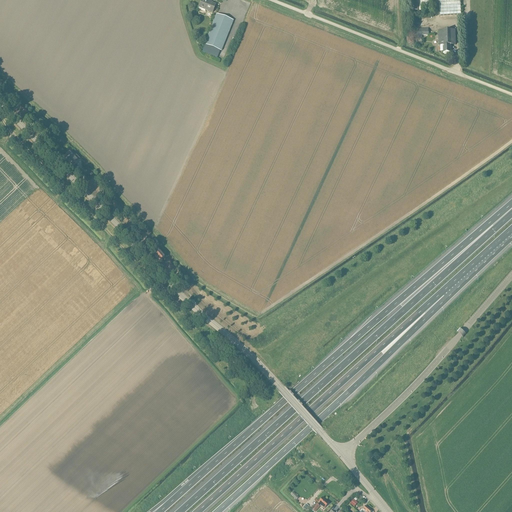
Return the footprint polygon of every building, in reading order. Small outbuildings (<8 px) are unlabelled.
[(207,2),(203,0),(201,0),(198,8),(212,13),(215,5),(212,4),(212,3),(208,1),(207,2)] [(412,0),(413,11),(431,11),(430,0),(412,0)] [(439,0),(440,17),(461,15),(460,0),(439,0)] [(221,51),(232,21),(216,15),(215,20),(205,45),(202,52),(217,59),(220,51),(221,51)] [(451,53),(451,45),(455,45),(455,31),(439,31),(439,45),(443,45),(443,53),(451,53)] [(42,137),(44,135),(48,131),(34,117),(28,124),(42,137)] [(74,155),(71,152),(69,153),(66,156),(64,158),(72,167),(74,165),(77,162),(80,159),(75,154),(74,155)] [(159,262),(164,258),(159,252),(154,256),(159,262)] [(458,331),(457,332),(458,333),(460,335),(462,337),(463,338),(464,337),(466,335),(464,333),(462,332),(460,330),(460,329),(458,331)] [(293,492),(290,495),(296,500),(298,498),(293,492)] [(324,509),(328,504),(322,499),(317,503),(320,507),(320,508),(322,510),(323,509),(324,509)]
